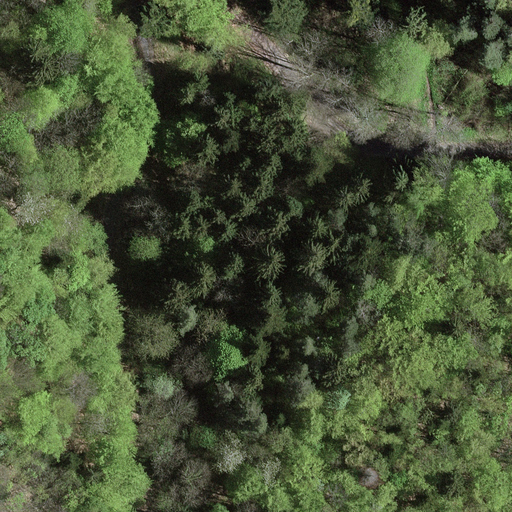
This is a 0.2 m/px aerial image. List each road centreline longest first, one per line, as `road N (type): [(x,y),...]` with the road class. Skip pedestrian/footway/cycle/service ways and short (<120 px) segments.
road 1 (track): [(127,0),(152,64),(149,101),(106,218),(125,440),(144,511)]
road 2 (track): [(511,148),(346,141),(316,116),(231,0)]
